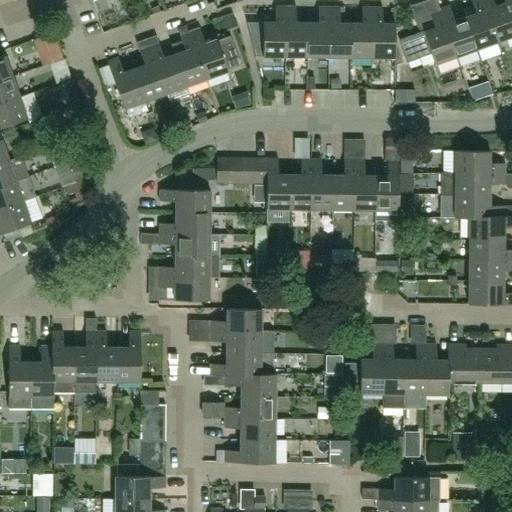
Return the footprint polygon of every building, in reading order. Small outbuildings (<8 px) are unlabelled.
[(425,32),(401,41),(408,62),(432,54),(436,65),(458,57),(440,10),(436,0),(430,0),(426,1),(430,13),(436,28),(425,32)] [(478,50),(498,43),(482,0),(470,0),(476,14),(466,17),(478,50)] [(511,17),(507,3),(506,3),(496,6),(493,0),(482,0),(498,43),(511,37),(511,17)] [(264,57),(286,57),(286,6),(275,6),(275,22),(264,23),(264,57)] [(286,6),(286,57),(308,58),(308,22),(297,22),(297,6),(286,6)] [(458,57),(478,50),(466,17),(455,21),(450,6),(440,10),(458,57)] [(318,22),(308,22),(308,58),(329,58),(329,7),(319,7),(319,14),(318,14),(318,22)] [(329,58),(351,58),(351,22),(341,23),(341,14),(340,14),(340,7),(329,7),(329,58)] [(351,58),(373,58),(373,7),(362,8),(362,22),(351,22),(351,58)] [(373,7),(373,58),(395,58),(395,24),(384,24),(384,7),(373,7)] [(175,55),(187,88),(207,80),(190,33),(188,26),(178,29),(183,42),(172,46),(176,54),(175,55)] [(216,40),(206,44),(200,29),(190,33),(207,80),(228,73),(228,71),(241,66),(231,37),(217,42),(216,40)] [(167,95),(187,88),(175,55),(165,58),(157,37),(148,41),(167,95)] [(134,69),(146,102),(167,95),(148,41),(138,44),(145,65),(134,69)] [(0,82),(13,78),(6,56),(0,58),(0,82)] [(125,110),(146,102),(134,69),(124,72),(119,59),(108,63),(125,110)] [(13,78),(0,82),(0,105),(20,98),(13,78)] [(20,98),(0,105),(0,127),(28,118),(20,98)] [(59,142),(67,161),(78,157),(71,138),(59,142)] [(385,176),(377,176),(377,211),(375,211),(375,221),(398,221),(399,139),(385,139),(384,160),(387,160),(387,168),(385,168),(385,176)] [(0,140),(0,165),(10,162),(2,140),(0,140)] [(455,172),(505,173),(505,163),(490,163),(490,150),(455,150),(455,172)] [(230,157),(217,157),(217,184),(230,184),(230,157)] [(243,158),(230,157),(230,184),(242,184),(243,158)] [(10,162),(0,165),(0,188),(17,182),(28,178),(20,158),(10,162)] [(67,161),(54,167),(62,188),(83,179),(80,172),(75,158),(67,161)] [(255,158),(243,158),(242,184),(254,184),(255,158)] [(267,158),(255,158),(254,184),(267,185),(267,159),(267,158)] [(267,210),(290,210),(290,175),(279,175),(279,159),(267,159),(267,185),(267,210)] [(311,210),(311,160),(301,160),(301,175),(290,175),(290,210),(311,210)] [(311,160),(311,210),(333,211),(333,176),(323,175),(323,160),(311,160)] [(354,211),(355,161),(344,161),(344,176),(333,176),(333,211),(354,211)] [(375,211),(377,211),(377,176),(365,176),(365,161),(364,161),(355,161),(354,211),(375,211)] [(505,184),(505,173),(455,172),(443,172),(443,194),(489,195),(489,184),(505,184)] [(17,182),(0,188),(0,211),(25,202),(35,198),(28,178),(17,182)] [(176,213),(212,213),(212,191),(161,191),(161,202),(176,202),(176,213)] [(443,194),(443,217),(468,217),(469,216),(504,216),(504,215),(505,206),(489,206),(489,195),(443,194)] [(25,202),(0,211),(0,233),(32,222),(25,202)] [(161,224),(161,234),(211,235),(212,213),(176,213),(176,224),(161,224)] [(469,216),(468,217),(469,217),(469,238),(504,238),(504,228),(511,227),(511,214),(504,215),(504,216),(469,216)] [(176,245),(176,257),(219,257),(219,235),(211,235),(161,234),(142,234),(142,245),(176,245)] [(469,259),(511,259),(511,250),(504,250),(504,238),(469,238),(469,259)] [(151,277),(211,277),(211,278),(219,278),(219,257),(176,257),(176,268),(151,267),(151,277)] [(265,279),(265,257),(256,257),(256,279),(265,279)] [(469,281),(504,281),(504,271),(511,270),(511,259),(469,259),(469,281)] [(71,290),(92,290),(92,273),(71,273),(71,290)] [(211,301),(211,278),(211,277),(151,277),(151,288),(176,288),(176,301),(211,301)] [(504,281),(469,281),(469,304),(511,303),(511,293),(504,294),(504,281)] [(210,331),(260,332),(260,307),(225,307),(225,320),(210,320),(210,331)] [(42,309),(28,308),(28,331),(42,331),(42,309)] [(74,348),(74,382),(74,393),(96,393),(96,382),(96,333),(98,333),(98,320),(88,320),(88,341),(83,346),(83,348),(74,348)] [(210,331),(210,340),(226,340),(226,353),(273,354),(273,332),(260,332),(210,331)] [(54,345),(53,382),(54,382),(54,393),(74,393),(74,382),(74,348),(65,348),(65,333),(52,333),(52,345),(54,345)] [(98,333),(96,333),(96,382),(117,382),(117,348),(108,348),(108,333),(98,333)] [(130,348),(117,348),(117,382),(140,382),(141,333),(130,333),(130,348)] [(343,363),(342,404),(361,404),(360,393),(382,394),(384,343),(372,343),(372,358),(360,358),(360,363),(343,363)] [(382,405),(403,406),(404,358),(392,358),(393,343),(384,343),(382,394),(382,405)] [(404,358),(403,406),(425,406),(425,394),(426,343),(415,343),(415,359),(404,358)] [(436,344),(426,343),(425,394),(447,395),(448,383),(446,383),(446,359),(435,359),(436,344)] [(447,344),(446,359),(446,383),(448,383),(448,382),(480,382),(481,348),(466,347),(466,344),(447,344)] [(497,348),(481,348),(480,382),(511,382),(511,344),(497,344),(497,348)] [(54,345),(52,345),(43,345),(43,362),(32,362),(31,410),(54,410),(54,398),(54,393),(54,382),(53,382),(54,345)] [(11,410),(31,410),(32,362),(22,362),(22,347),(11,347),(11,410)] [(210,374),(225,374),(260,375),(260,373),(272,373),(273,354),(226,353),(226,363),(210,363),(210,374)] [(241,396),(276,397),(276,373),(272,373),(260,373),(260,375),(225,374),(225,384),(241,385),(241,396)] [(140,405),(159,405),(159,391),(141,390),(140,405)] [(225,418),(276,418),(276,397),(241,396),(240,407),(225,407),(225,418)] [(140,417),(166,417),(166,405),(159,405),(140,405),(140,417)] [(73,407),(75,432),(95,431),(94,406),(73,407)] [(140,429),(166,429),(166,417),(140,417),(140,429)] [(240,439),(275,439),(276,418),(225,418),(224,428),(240,428),(240,439)] [(140,440),(166,440),(166,429),(140,429),(140,440)] [(95,446),(96,434),(75,433),(75,446),(95,446)] [(224,450),(224,462),(275,463),(275,439),(240,439),(240,451),(224,450)] [(140,452),(166,452),(166,440),(140,440),(140,452)] [(332,440),(332,463),(348,463),(348,440),(332,440)] [(140,464),(165,464),(166,452),(140,452),(140,464)] [(140,476),(161,476),(165,477),(165,464),(140,464),(140,476)] [(53,491),(53,468),(33,468),(33,490),(53,491)] [(161,487),(161,476),(140,476),(115,476),(115,498),(147,498),(147,487),(161,487)] [(362,499),(378,499),(378,498),(439,499),(439,477),(394,477),(394,494),(390,494),(387,489),(362,488),(362,499)] [(36,497),(35,506),(49,507),(49,497),(36,497)] [(265,511),(266,497),(255,497),(255,510),(254,510),(254,511),(265,511)] [(147,498),(115,498),(115,511),(163,511),(163,510),(147,509),(147,498)] [(378,498),(378,499),(378,509),(393,509),(392,511),(439,511),(439,499),(378,498)]
